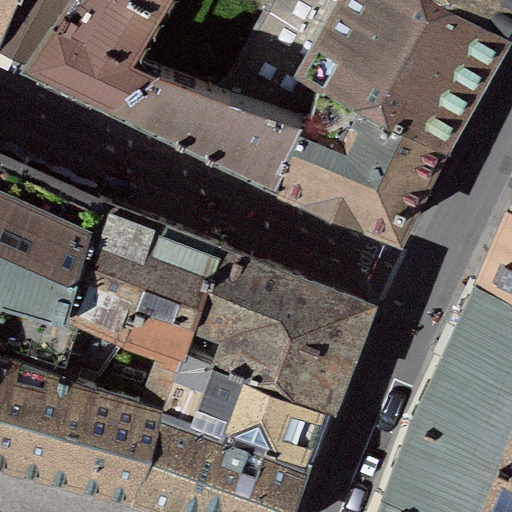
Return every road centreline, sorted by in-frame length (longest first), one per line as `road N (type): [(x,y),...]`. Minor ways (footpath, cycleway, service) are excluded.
road 1 (residential): [(429,283),(338,511)]
road 2 (residential): [(429,283),(511,121)]
